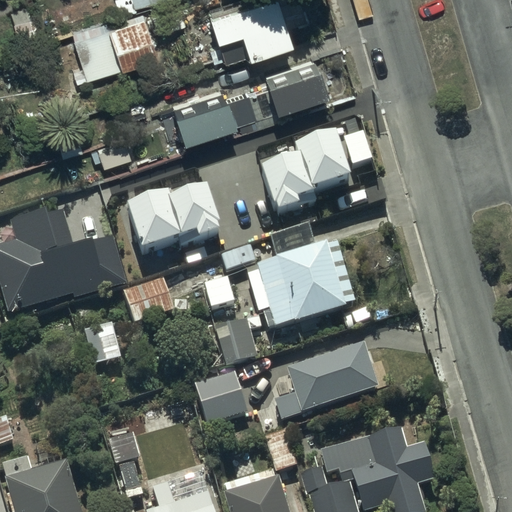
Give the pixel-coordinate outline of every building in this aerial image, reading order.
[(275,0),(273,0),(204,23),(213,47),(237,39),(246,64),(292,47),(275,0)] [(160,24),(190,25),(190,8),(160,8),(160,24)] [(139,15),(102,27),(104,36),(72,46),(78,67),(71,69),(74,82),(151,57),(139,15)] [(317,70),(265,87),(274,113),(326,96),(317,70)] [(223,101),(172,117),(181,144),(232,128),(223,101)] [(51,126),(59,156),(117,138),(107,108),(51,126)] [(331,133),(295,145),(297,151),(259,164),(276,216),(317,203),(314,194),(348,183),(331,133)] [(126,203),(143,255),(179,243),(181,248),(218,236),(200,185),(169,196),(167,189),(126,203)] [(45,219),(44,215),(9,225),(15,245),(0,248),(0,294),(6,316),(71,297),(72,302),(125,287),(111,239),(72,250),(62,214),(45,219)] [(292,325),(343,309),(342,307),(354,303),(335,240),(241,269),(255,315),(213,328),(224,365),(257,355),(249,329),(265,324),(267,330),(292,322),(292,325)] [(227,278),(202,285),(210,310),(234,302),(227,278)] [(160,281),(122,294),(133,327),(171,314),(160,281)] [(110,327),(82,334),(92,368),(119,361),(110,327)] [(423,330),(379,344),(389,378),(433,365),(423,330)] [(274,399),(280,417),(378,385),(363,340),(286,365),(295,392),(274,399)] [(207,424),(248,410),(234,370),(193,384),(207,424)] [(401,427),(318,449),(323,468),(304,473),(314,511),(361,511),(386,505),(387,511),(423,511),(416,487),(432,482),(422,444),(406,448),(401,427)] [(276,469),(296,462),(285,430),(265,436),(276,469)] [(129,438),(107,444),(114,469),(137,462),(129,438)] [(26,461),(0,468),(0,477),(9,511),(76,511),(64,465),(29,475),(26,461)] [(258,483),(249,486),(221,494),(226,511),(286,511),(276,478),(258,483)] [(168,487),(150,492),(156,511),(211,511),(207,496),(173,506),(168,487)]
